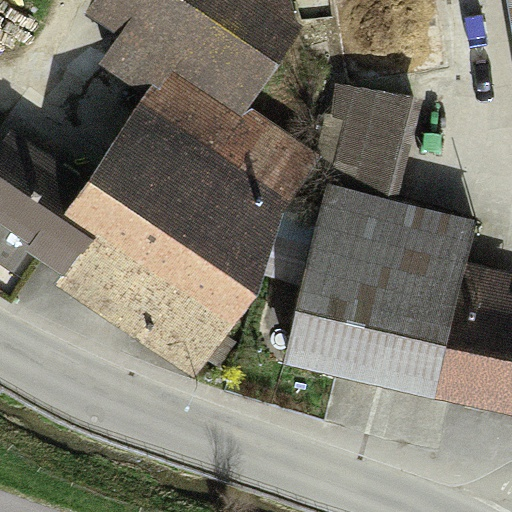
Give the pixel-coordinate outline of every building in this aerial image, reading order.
[(168,78),(230,121),(287,40),(228,0),(97,0),(84,19),(117,42),(91,79),(142,115),(168,78)] [(511,0),(499,0),(511,90),(511,0)] [(83,200),(39,262),(183,362),(312,178),(230,121),(168,78),(142,115),(83,200)] [(321,196),(382,209),(405,105),(334,90),(316,169),(327,172),(321,196)] [(0,234),(39,262),(83,200),(6,147),(0,155),(0,234)] [(321,196),(284,363),(424,394),(445,300),(461,226),(382,209),(321,196)] [(511,314),(445,300),(424,394),(511,413),(511,314)]
